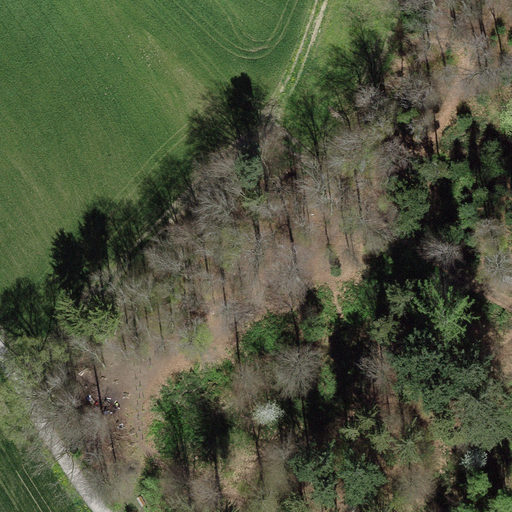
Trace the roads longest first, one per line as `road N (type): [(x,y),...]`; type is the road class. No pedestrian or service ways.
road 1 (track): [(299,156),(361,214),(511,297)]
road 2 (track): [(0,346),(116,511)]
